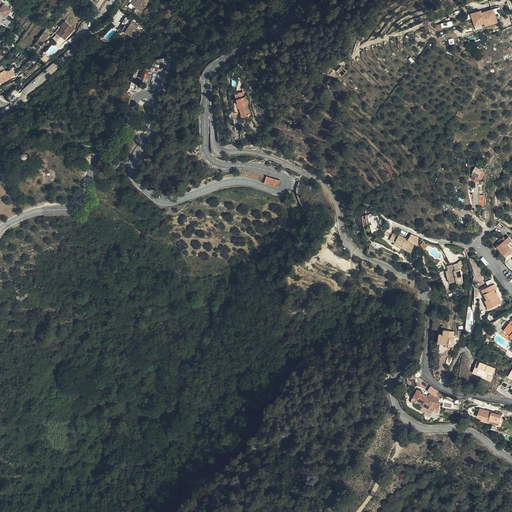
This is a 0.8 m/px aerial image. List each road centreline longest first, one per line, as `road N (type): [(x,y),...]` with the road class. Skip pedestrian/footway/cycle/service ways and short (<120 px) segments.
road 1 (tertiary): [(0,229),(28,213),(87,200),(91,166),(145,95),(157,109),(130,166),(133,180),(155,198),(169,202),(237,180),(283,190),(286,176),(207,156),(205,111)]
road 2 (unclassified): [(205,111),(216,150),(277,158),(327,184),(344,237),(410,277),(424,297)]
road 3 (unclassified): [(424,297),(391,383),(401,412),(430,427),(476,433),(511,458)]
road 4 (residential): [(424,297),(431,303),(424,360),(431,379),(511,402)]
road 5 (unclassified): [(0,116),(114,0)]
road 6 (tertiary): [(205,111),(215,65),(308,0)]
